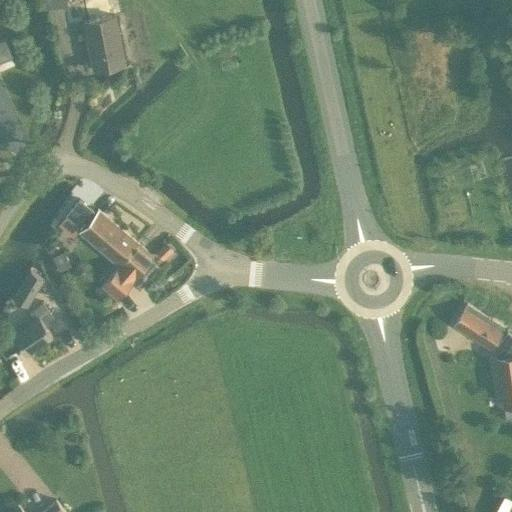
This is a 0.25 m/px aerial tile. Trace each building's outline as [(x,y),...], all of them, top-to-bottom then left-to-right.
[(42,0),(44,8),(65,5),(64,0),(42,0)] [(79,0),(80,0),(84,0),(88,20),(112,15),(108,0),(79,0)] [(84,21),(94,68),(125,63),(116,14),(84,21)] [(511,61),(511,60),(511,28),(503,31),(511,61)] [(15,39),(0,47),(0,67),(24,54),(15,39)] [(65,214),(66,215),(81,227),(96,210),(80,197),(67,213),(65,214)] [(117,261),(137,240),(98,207),(96,210),(81,227),(79,229),(117,261)] [(153,254),(137,240),(117,261),(119,263),(103,282),(118,295),(142,267),(147,271),(155,261),(151,257),(153,254)] [(173,249),(166,241),(156,251),(163,259),(173,249)] [(64,250),(53,256),(60,270),(71,264),(64,250)] [(27,303),(42,277),(30,270),(16,297),(27,303)] [(46,324),(55,319),(43,300),(29,309),(35,318),(13,332),(25,351),(52,333),(46,324)] [(465,304),(453,324),(490,347),(491,347),(495,350),(499,341),(496,339),(503,327),(465,304)] [(511,332),(506,329),(495,350),(504,405),(511,403),(511,332)] [(67,511),(56,498),(38,511),(27,511),(20,502),(6,511),(67,511)]
